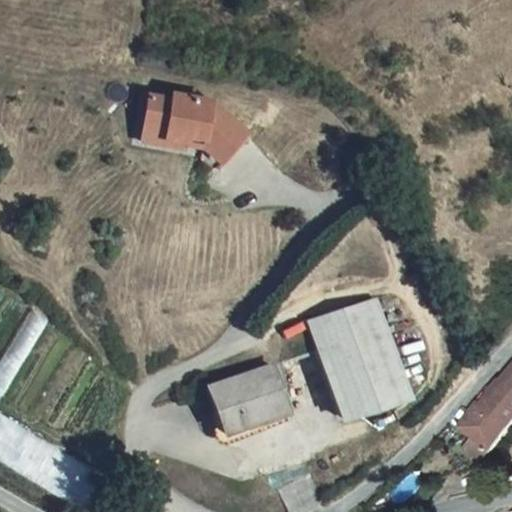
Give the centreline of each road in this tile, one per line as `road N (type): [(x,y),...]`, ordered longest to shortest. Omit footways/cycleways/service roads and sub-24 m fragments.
road 1 (track): [(322,431),(394,417),(434,377),(436,348),(423,313),(403,291),(384,286),(334,297)]
road 2 (unclassified): [(336,511),(511,348)]
